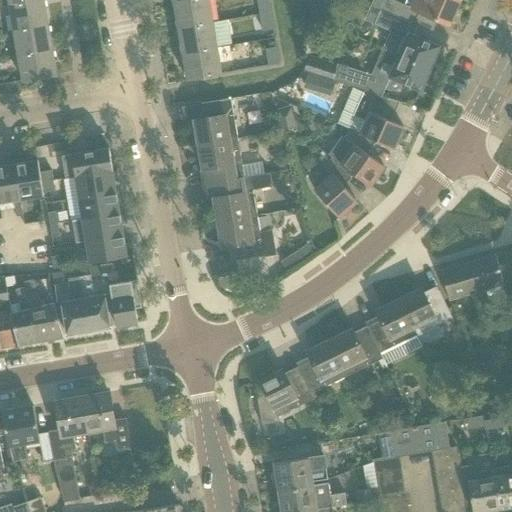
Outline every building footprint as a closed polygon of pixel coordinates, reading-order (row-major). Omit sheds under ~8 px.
[(36,0),(9,5),(14,31),(49,25),(44,0),(36,0)] [(203,0),(174,5),(178,31),(213,25),(209,0),(203,0)] [(257,0),(260,16),(271,14),(268,0),(257,0)] [(311,0),(309,20),(321,25),(328,4),(329,0),(311,0)] [(374,0),(372,6),(381,10),(385,0),(374,0)] [(391,0),(385,0),(381,10),(414,25),(419,12),(404,5),(391,0)] [(406,0),(404,5),(419,12),(423,14),(423,13),(437,20),(449,24),(458,0),(406,0)] [(372,6),(365,21),(374,25),(381,10),(372,6)] [(390,32),(382,49),(397,55),(432,71),(438,57),(435,56),(439,47),(414,36),(418,27),(414,25),(381,10),(374,25),(390,32)] [(271,14),(260,16),(263,32),(274,30),(271,14)] [(14,31),(18,55),(53,49),(49,25),(14,31)] [(178,31),(183,55),(218,49),(213,25),(178,31)] [(266,50),(269,66),(279,65),(277,48),(266,50)] [(53,49),(18,55),(23,82),(58,75),(53,49)] [(218,49),(183,55),(187,80),(222,74),(218,49)] [(309,56),(304,70),(346,85),(353,88),(365,92),(382,97),(385,89),(389,90),(393,90),(398,90),(402,86),(403,83),(420,91),(424,82),(427,84),(432,71),(397,55),(382,49),(371,75),(336,65),(315,58),(309,56)] [(307,75),(304,86),(316,89),(319,79),(307,75)] [(353,88),(338,124),(350,129),(360,133),(359,135),(376,141),(394,149),(403,127),(384,119),(392,100),(382,97),(365,92),(353,88)] [(194,120),(198,146),(238,139),(231,99),(202,104),(204,119),(194,120)] [(293,110),(276,114),(281,134),(293,131),(299,134),(305,127),(295,120),(293,110)] [(350,129),(331,155),(334,157),(342,164),(342,165),(341,166),(355,176),(370,186),(384,167),(366,154),(376,141),(359,135),(360,133),(350,129)] [(200,171),(202,185),(215,183),(245,178),(238,139),(198,146),(203,170),(200,171)] [(75,178),(113,172),(112,169),(111,165),(109,148),(108,148),(93,151),(61,156),(65,179),(75,178)] [(325,180),(315,189),(339,218),(357,202),(343,186),(355,176),(341,166),(341,165),(342,164),(333,157),(318,171),(325,180)] [(15,164),(21,199),(43,196),(43,192),(41,183),(41,182),(39,172),(38,160),(37,160),(15,164)] [(7,165),(0,166),(0,202),(0,203),(13,201),(20,200),(21,199),(15,164),(7,165)] [(51,170),(39,172),(41,182),(53,180),(51,170)] [(75,178),(78,198),(79,198),(116,192),(116,191),(113,172),(75,178)] [(215,183),(202,185),(205,200),(213,198),(217,223),(257,216),(253,190),(272,187),(270,173),(251,177),(245,178),(215,183)] [(66,200),(78,198),(75,178),(65,179),(63,180),(66,200)] [(53,180),(41,182),(41,183),(43,192),(55,190),(53,180)] [(116,192),(79,198),(78,198),(82,218),(83,218),(114,213),(119,212),(116,192)] [(78,198),(66,200),(70,220),(72,220),(82,218),(78,198)] [(20,200),(13,201),(16,216),(22,215),(20,200)] [(55,211),(47,212),(49,224),(57,223),(55,211)] [(119,212),(114,213),(83,218),(82,218),(72,220),(76,243),(86,241),(88,241),(123,235),(123,233),(119,212)] [(257,216),(217,223),(222,248),(232,246),(235,261),(263,256),(263,257),(276,255),(272,231),(270,231),(260,233),(257,216)] [(57,223),(49,224),(51,236),(59,235),(57,223)] [(88,241),(86,241),(89,263),(122,257),(127,257),(126,255),(123,235),(88,241)] [(307,244),(300,249),(306,258),(314,253),(307,244)] [(59,255),(51,257),(53,268),(61,267),(59,255)] [(495,255),(468,263),(476,293),(504,285),(499,267),(495,255)] [(112,263),(100,265),(101,273),(113,271),(112,263)] [(468,263),(440,271),(446,291),(449,301),(450,300),(458,298),(476,293),(468,263)] [(99,266),(78,269),(80,278),(91,276),(91,277),(100,275),(99,266)] [(78,269),(52,274),(54,285),(69,282),(68,280),(80,278),(78,269)] [(91,276),(80,278),(89,331),(111,327),(108,308),(106,297),(105,295),(94,296),(91,277),(91,276)] [(5,278),(0,278),(0,304),(9,303),(5,278)] [(72,300),(61,302),(61,305),(63,315),(67,335),(89,331),(80,278),(68,280),(69,282),(72,300)] [(34,280),(23,281),(25,287),(26,293),(37,290),(34,280)] [(141,303),(141,302),(137,280),(109,285),(116,327),(116,326),(122,325),(138,323),(137,323),(135,309),(136,309),(141,308),(141,303)] [(19,303),(10,305),(11,313),(14,324),(20,344),(38,340),(31,308),(30,308),(26,293),(25,287),(16,290),(19,303)] [(422,289),(399,300),(416,336),(442,323),(452,319),(440,292),(426,299),(422,289)] [(367,327),(370,332),(380,353),(416,336),(399,300),(376,311),(381,321),(367,327)] [(53,303),(31,308),(38,340),(63,336),(53,303)] [(0,347),(12,345),(6,312),(0,313),(0,347)] [(416,336),(422,349),(449,336),(442,323),(416,336)] [(353,331),(330,342),(347,376),(383,359),(380,353),(370,332),(357,339),(353,331)] [(422,349),(416,336),(380,353),(383,359),(386,365),(422,349)] [(487,340),(475,344),(481,360),(493,356),(487,340)] [(298,367),(301,373),(311,394),(347,376),(330,342),(307,353),(311,361),(298,367)] [(311,394),(301,373),(288,379),(283,370),(260,381),(266,394),(257,399),(262,425),(280,421),(278,416),(314,399),(311,394)] [(109,393),(83,397),(89,432),(103,430),(105,444),(116,442),(117,449),(131,447),(126,418),(114,420),(109,393)] [(62,430),(49,432),(54,460),(55,467),(64,502),(80,499),(73,450),(76,450),(73,435),(84,433),(89,432),(83,397),(56,402),(62,430)] [(447,404),(434,410),(439,421),(452,414),(447,404)] [(6,435),(8,447),(13,462),(27,459),(25,444),(39,441),(38,434),(33,406),(2,412),(6,435)] [(486,429),(485,421),(484,415),(462,419),(464,433),(486,429)] [(510,417),(485,421),(486,429),(511,425),(510,417)] [(437,429),(436,424),(389,432),(394,458),(399,457),(431,452),(440,450),(437,429)] [(445,428),(437,429),(440,450),(449,448),(445,428)] [(49,432),(38,434),(39,441),(43,462),(54,460),(52,454),(49,432)] [(394,458),(389,432),(377,434),(382,460),(394,458)] [(449,448),(440,450),(431,452),(433,463),(459,459),(457,447),(449,448)] [(273,474),(272,476),(273,483),(275,485),(278,484),(279,487),(279,491),(315,486),(314,482),(328,479),(326,468),(325,456),(295,460),(275,463),(277,473),(273,474)] [(401,469),(399,457),(394,458),(382,460),(374,461),(376,473),(401,469)] [(460,467),(459,459),(433,463),(435,475),(461,471),(460,467)] [(361,466),(365,490),(378,488),(378,485),(376,473),(374,461),(361,466)] [(476,464),(460,467),(461,471),(463,483),(465,495),(466,503),(473,502),(474,511),(488,511),(500,510),(493,470),(477,472),(476,464)] [(511,466),(493,470),(500,510),(511,507),(511,466)] [(376,473),(378,485),(403,481),(401,469),(376,473)] [(463,483),(461,471),(435,475),(438,487),(463,483)] [(378,488),(380,497),(405,493),(403,481),(378,485),(378,488)] [(465,495),(463,483),(438,487),(440,499),(465,495)] [(315,486),(279,491),(282,511),(297,511),(332,507),(346,505),(345,493),(330,495),(328,484),(315,486)] [(365,490),(356,491),(358,503),(369,501),(380,499),(380,497),(378,488),(365,490)] [(380,497),(382,509),(408,505),(405,493),(380,497)] [(466,503),(465,495),(440,499),(442,511),(467,506),(466,503)] [(45,511),(40,497),(26,503),(29,511),(45,511)] [(380,499),(369,501),(371,511),(382,511),(382,509),(380,499)] [(11,504),(0,507),(0,511),(29,511),(26,503),(12,508),(11,504)]
